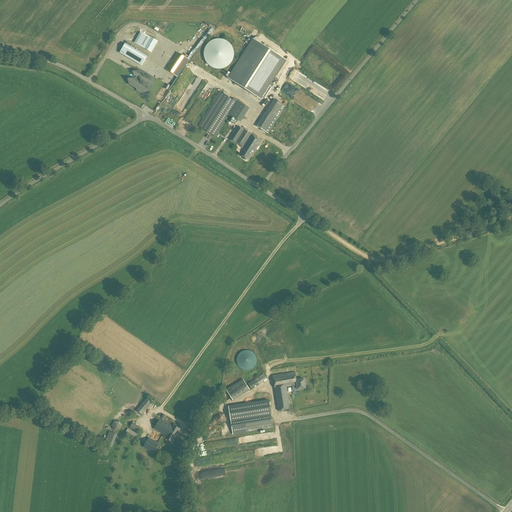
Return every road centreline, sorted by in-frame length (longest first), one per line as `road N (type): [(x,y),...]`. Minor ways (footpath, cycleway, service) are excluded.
road 1 (unclassified): [(258,187),(416,0)]
road 2 (track): [(304,218),(373,261),(511,218)]
road 3 (unclassified): [(0,206),(143,112)]
road 4 (unclassified): [(143,112),(59,65),(0,52)]
road 5 (unclassified): [(258,187),(143,112)]
